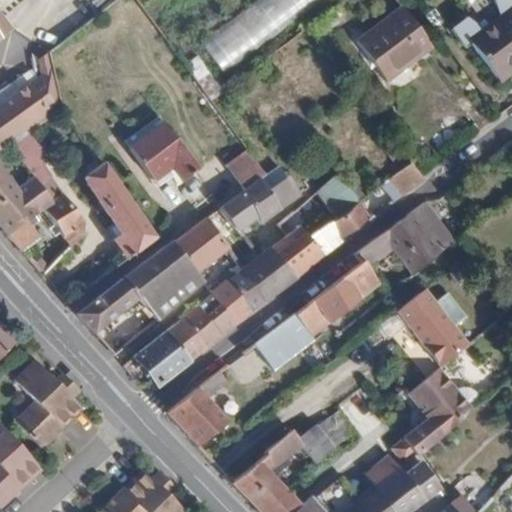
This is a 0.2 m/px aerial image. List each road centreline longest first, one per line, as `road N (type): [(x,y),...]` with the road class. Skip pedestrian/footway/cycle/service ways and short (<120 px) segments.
road 1 (residential): [(136,416),(511,128)]
road 2 (tertiary): [(136,416),(0,265)]
road 3 (residential): [(33,511),(136,416)]
road 4 (tertiary): [(229,511),(136,416)]
